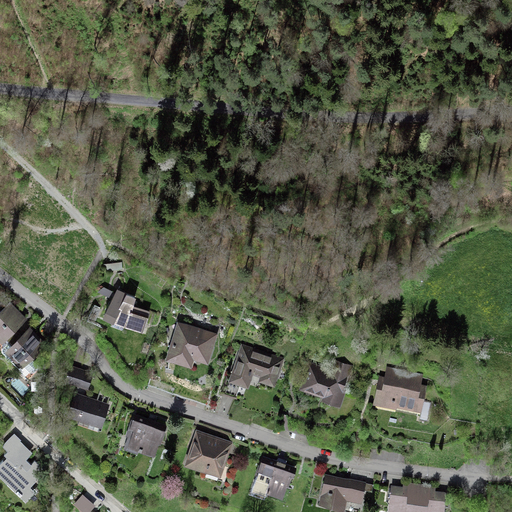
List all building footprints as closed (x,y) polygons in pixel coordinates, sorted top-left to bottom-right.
[(109,296),(112,292),(103,287),(98,291),(109,296)] [(114,321),(112,326),(122,330),(125,321),(143,327),(148,311),(132,306),(134,297),(118,289),(115,293),(112,292),(109,296),(113,298),(104,316),(114,321)] [(9,303),(0,311),(0,336),(3,339),(5,337),(12,330),(15,328),(12,325),(16,322),(21,322),(24,318),(9,303)] [(88,319),(93,308),(91,307),(84,321),(99,329),(101,326),(88,319)] [(179,323),(168,358),(177,361),(183,362),(184,363),(186,354),(206,361),(215,334),(196,329),(195,332),(190,330),(191,327),(179,323)] [(16,334),(2,347),(2,351),(6,355),(6,358),(8,360),(11,360),(19,368),(23,365),(30,372),(34,371),(37,368),(37,364),(30,357),(44,344),(29,328),(25,332),(25,337),(22,340),(16,334)] [(12,330),(5,337),(9,340),(16,334),(12,330)] [(281,359),(243,346),(234,374),(249,379),(251,371),(263,375),(262,379),(273,383),(281,359)] [(148,385),(206,405),(209,396),(184,387),(190,369),(182,367),(183,362),(177,361),(176,365),(174,364),(172,369),(181,372),(176,386),(151,377),(148,385)] [(338,362),(333,375),(328,373),(327,376),(321,374),(321,372),(309,368),(304,384),(310,386),(309,388),(315,390),(315,391),(326,395),(325,397),(339,402),(343,390),(341,386),(343,378),(347,376),(351,367),(338,362)] [(72,366),(68,378),(69,378),(68,381),(75,383),(79,369),(72,366)] [(395,401),(419,406),(423,386),(418,385),(420,375),(389,368),(387,378),(382,378),(381,378),(382,379),(384,380),(383,383),(381,384),(380,385),(376,402),(393,406),(395,401)] [(86,387),(91,373),(79,369),(75,383),(86,387)] [(0,387),(20,407),(26,400),(0,373),(0,387)] [(236,397),(241,382),(227,377),(222,392),(236,397)] [(75,397),(70,414),(79,418),(79,420),(99,427),(98,429),(101,430),(104,421),(102,420),(107,404),(85,397),(83,398),(82,400),(75,397)] [(135,414),(131,427),(135,428),(130,443),(139,446),(138,449),(153,454),(157,441),(159,442),(165,424),(153,420),(154,417),(147,414),(146,418),(135,414)] [(256,415),(254,422),(273,428),(275,421),(256,415)] [(198,432),(187,463),(207,469),(205,475),(224,482),(229,469),(221,467),(230,443),(218,439),(218,441),(212,439),(213,437),(198,432)] [(0,464),(0,475),(21,495),(40,475),(37,473),(40,470),(39,464),(35,460),(31,463),(23,456),(26,453),(15,442),(4,453),(8,456),(0,464)] [(263,456),(259,469),(263,471),(258,485),(267,489),(267,491),(282,496),(286,483),(287,484),(291,474),(292,474),(295,467),(285,463),(286,462),(277,459),(277,461),(263,456)] [(350,481),(350,479),(326,474),(320,503),(337,507),(339,497),(360,502),(364,484),(350,481)] [(392,511),(415,511),(419,483),(388,480),(387,492),(395,493),(392,511)] [(419,483),(415,511),(438,511),(440,499),(449,500),(451,487),(435,485),(419,483)]
